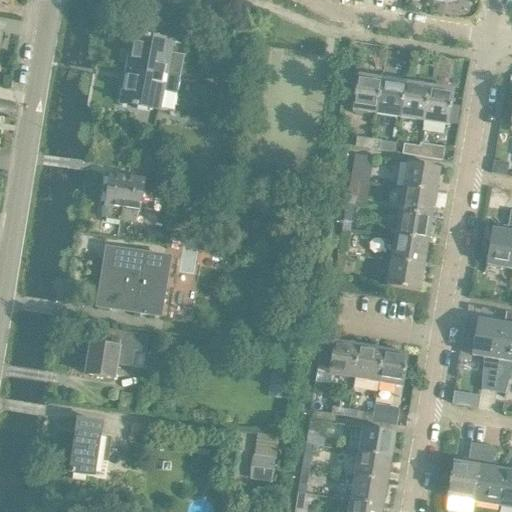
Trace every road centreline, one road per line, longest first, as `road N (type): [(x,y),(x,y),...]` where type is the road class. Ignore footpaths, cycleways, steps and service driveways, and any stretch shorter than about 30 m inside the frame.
road 1 (tertiary): [(0,336),(56,0)]
road 2 (residential): [(425,411),(465,178)]
road 3 (residential): [(490,39),(345,16)]
road 4 (residential): [(465,178),(490,39)]
